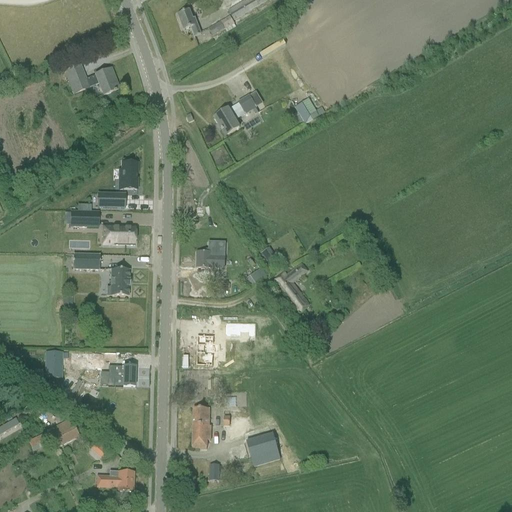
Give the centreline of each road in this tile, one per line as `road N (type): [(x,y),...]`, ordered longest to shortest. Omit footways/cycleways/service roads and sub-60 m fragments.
road 1 (tertiary): [(161,457),(163,123),(123,0)]
road 2 (track): [(114,439),(0,364)]
